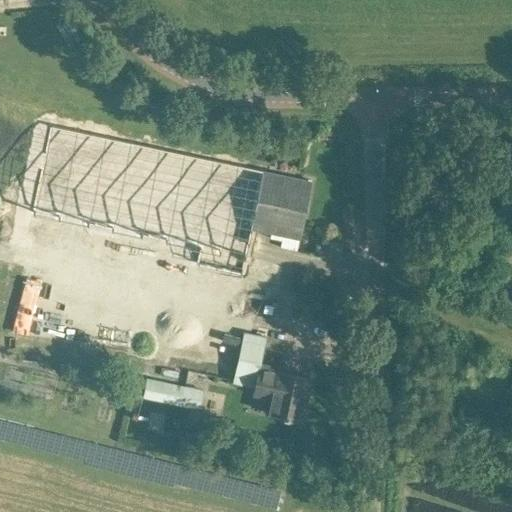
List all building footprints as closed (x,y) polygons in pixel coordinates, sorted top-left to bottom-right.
[(51,126),(33,213),(200,249),(197,264),(242,273),(252,229),(251,229),(263,171),(51,126)] [(263,171),(251,229),(252,229),(271,233),(283,235),(280,247),(297,251),(311,181),(263,171)] [(493,276),(490,288),(501,290),(504,278),(493,276)] [(243,334),(233,380),(237,381),(255,385),(252,403),(271,407),(269,414),(282,417),(302,421),(311,379),(278,372),(259,368),(260,363),(265,339),(243,334)] [(143,397),(200,409),(204,391),(146,378),(143,397)] [(203,416),(201,429),(218,433),(220,420),(203,416)]
